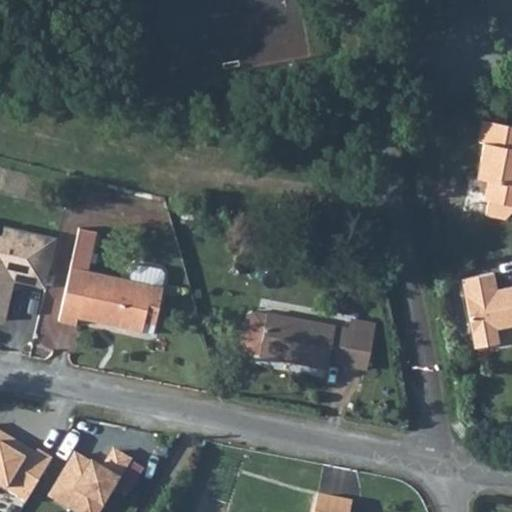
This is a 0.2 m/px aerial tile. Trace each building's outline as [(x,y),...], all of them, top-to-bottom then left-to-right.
[(511,124),(487,120),(483,142),(488,143),(481,177),(495,180),(490,200),(495,201),(492,215),(509,219),(511,215),(511,124)] [(72,243),(93,247),(97,230),(77,224),(72,243)] [(56,239),(0,225),(0,318),(3,320),(13,280),(29,284),(34,262),(50,266),(56,239)] [(101,322),(139,330),(145,307),(155,309),(160,285),(156,283),(126,278),(89,270),(93,247),(72,243),(56,319),(74,322),(79,309),(102,314),(101,322)] [(133,263),(126,278),(156,283),(159,278),(159,273),(155,268),(133,263)] [(498,270),(466,276),(479,345),(503,340),(501,325),(511,323),(511,284),(501,287),(498,270)] [(155,309),(145,307),(139,330),(149,332),(155,309)] [(354,315),(352,326),(270,309),(270,312),(256,309),(251,312),(244,342),(248,348),(262,351),(261,354),(287,360),(288,356),(332,365),(333,360),(371,368),(380,320),(354,315)] [(0,480),(29,498),(54,459),(42,451),(39,455),(19,442),(20,439),(0,426),(0,480)] [(80,452),(55,495),(83,511),(103,511),(135,458),(120,449),(109,468),(80,452)] [(349,511),(352,502),(317,496),(313,511),(349,511)]
